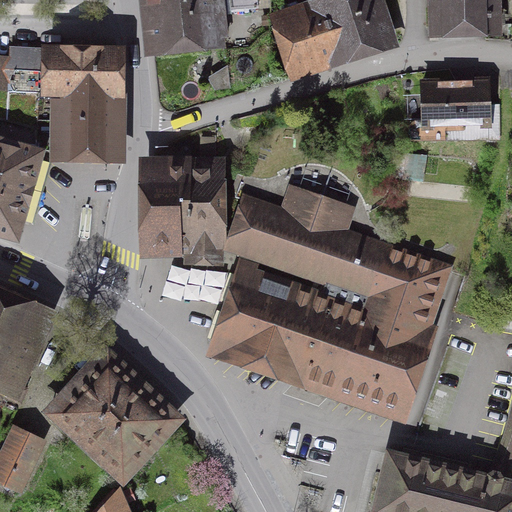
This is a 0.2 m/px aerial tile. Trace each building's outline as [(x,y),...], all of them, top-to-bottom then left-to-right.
[(148,0),(153,46),(215,39),(214,38),(226,37),(224,10),(224,7),(212,8),(211,0),(148,0)] [(211,0),(212,8),(224,7),(224,10),(258,7),(256,0),(211,0)] [(298,71),(387,41),(374,0),(351,0),(282,23),(298,71)] [(499,24),(498,0),(438,0),(440,25),(499,24)] [(0,89),(39,91),(39,97),(47,98),(47,94),(48,52),(17,50),(17,59),(0,58),(0,89)] [(39,97),(36,150),(59,151),(59,153),(115,154),(118,52),(48,50),(48,52),(47,94),(47,98),(39,97)] [(499,105),(488,105),(487,82),(422,84),(424,120),(413,121),(409,128),(410,140),(499,139),(499,105)] [(0,89),(0,231),(14,235),(36,152),(36,150),(39,97),(39,91),(0,89)] [(174,169),(151,170),(151,246),(180,245),(180,251),(191,252),(191,244),(191,206),(213,206),(212,168),(191,169),(191,162),(174,163),(174,169)] [(337,388),(338,385),(386,247),(342,232),(349,211),(292,192),(285,212),(245,199),(229,247),(257,257),(251,274),(246,273),(221,348),(337,388)] [(191,206),(191,244),(213,244),(213,206),(191,206)] [(216,244),(213,244),(191,244),(191,252),(191,258),(216,259),(216,244)] [(443,267),(386,247),(338,385),(399,406),(424,333),(421,332),(443,267)] [(452,311),(497,326),(508,294),(463,280),(452,311)] [(0,381),(14,388),(10,398),(20,402),(25,389),(15,385),(44,317),(0,297),(0,381)] [(108,359),(58,413),(123,473),(173,419),(108,359)] [(0,477),(20,487),(41,445),(13,432),(0,459),(0,477)] [(488,478),(389,454),(374,511),(511,511),(511,484),(501,481),(503,474),(491,469),(488,478)] [(127,511),(119,492),(100,511),(127,511)]
